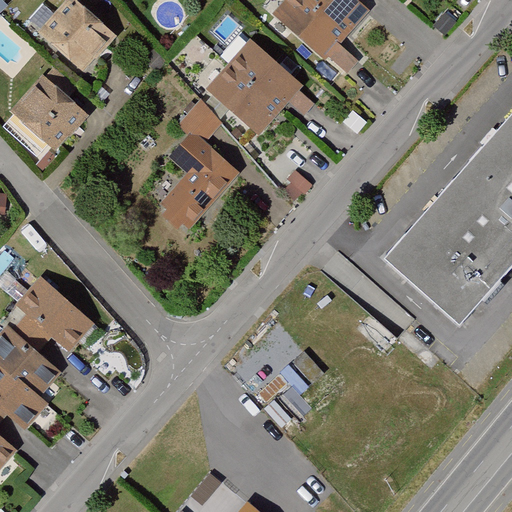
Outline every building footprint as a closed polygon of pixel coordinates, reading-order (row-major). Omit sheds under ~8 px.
[(341,43),(294,0),(287,0),(271,18),(341,82),(353,69),(334,52),(341,43)] [(294,0),(341,43),(363,19),(342,0),(294,0)] [(66,4),(33,38),(72,77),(106,43),(66,4)] [(243,48),(222,73),(275,117),(296,93),(243,48)] [(73,94),(48,73),(6,123),(50,159),(80,124),(61,108),(73,94)] [(275,117),(222,73),(203,96),(256,140),(275,117)] [(511,265),(511,113),(379,265),(454,331),(511,265)] [(233,184),(183,143),(161,169),(181,185),(153,217),(183,243),(233,184)] [(35,317),(61,340),(68,332),(81,342),(103,316),(51,273),(32,296),(44,306),(35,317)] [(0,344),(7,350),(56,392),(75,369),(53,350),(61,340),(35,317),(29,324),(22,318),(0,343),(0,344)] [(0,401),(16,415),(23,406),(44,424),(65,399),(56,392),(7,350),(0,358),(0,401)] [(5,426),(16,415),(0,401),(0,466),(8,473),(30,447),(5,426)] [(192,493),(205,503),(197,511),(223,511),(238,494),(211,471),(192,493)]
